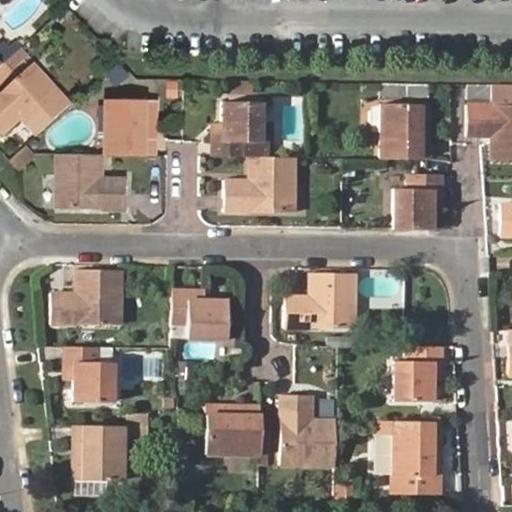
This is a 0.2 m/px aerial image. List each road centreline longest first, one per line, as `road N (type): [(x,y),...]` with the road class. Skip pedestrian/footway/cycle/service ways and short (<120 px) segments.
road 1 (residential): [(480,511),(464,265),(442,250),(0,241)]
road 2 (residential): [(0,382),(11,511)]
